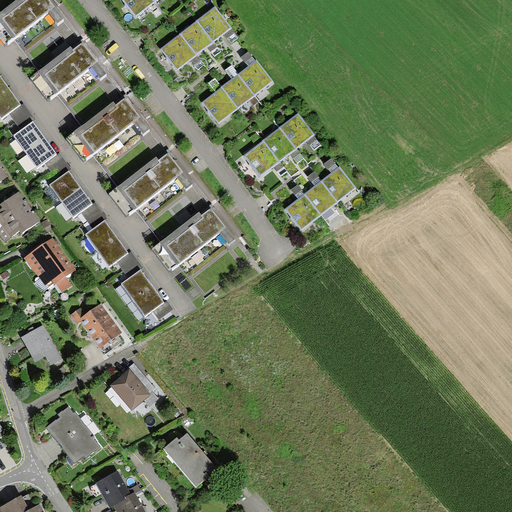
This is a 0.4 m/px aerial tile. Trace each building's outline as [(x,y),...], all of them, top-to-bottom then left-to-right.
[(55,11),(46,0),(30,0),(32,1),(4,24),(18,41),(55,11)] [(120,0),(137,20),(156,5),(152,0),(120,0)] [(232,31),(215,9),(197,23),(215,45),(232,31)] [(198,58),(215,45),(197,23),(181,37),(198,58)] [(179,73),(198,58),(181,37),(162,52),(179,73)] [(98,66),(82,46),(73,53),(75,56),(47,78),(61,96),(98,66)] [(274,85),(257,63),(239,78),(256,99),(274,85)] [(0,98),(10,91),(0,78),(0,98)] [(240,112),(256,99),(239,78),(222,91),(240,112)] [(22,107),(10,91),(0,98),(0,117),(3,121),(22,107)] [(221,128),(240,112),(222,91),(203,106),(221,128)] [(141,120),(125,100),(116,108),(118,110),(83,138),(97,156),(141,120)] [(315,137),(297,116),(280,130),(297,152),(315,137)] [(45,140),(33,124),(14,138),(26,155),(45,140)] [(280,165),(297,152),(280,130),(263,143),(280,165)] [(57,156),(45,140),(26,155),(38,171),(57,156)] [(261,180),(280,165),(263,143),(244,159),(261,180)] [(184,176),(168,156),(159,163),(160,166),(126,194),(140,212),(184,176)] [(356,190),(339,168),(321,183),(338,204),(356,190)] [(82,190),(69,174),(50,188),(63,205),(82,190)] [(322,217),(338,204),(321,183),(304,196),(322,217)] [(94,206),(82,190),(63,205),(75,220),(94,206)] [(27,209),(17,196),(0,208),(0,214),(8,224),(27,209)] [(303,233),(322,217),(304,196),(285,211),(303,233)] [(38,223),(27,209),(8,224),(17,236),(24,231),(26,233),(38,223)] [(228,230),(211,210),(202,218),(204,220),(169,248),(184,266),(228,230)] [(117,239),(105,223),(86,238),(98,254),(117,239)] [(129,255),(117,239),(98,254),(110,270),(129,255)] [(50,241),(30,255),(60,294),(71,286),(64,278),(73,271),(50,241)] [(153,289),(140,272),(121,287),(134,303),(153,289)] [(165,304),(153,289),(134,303),(146,319),(165,304)] [(122,334),(101,304),(85,316),(80,310),(73,316),(77,322),(80,321),(101,349),(122,334)] [(58,358),(40,326),(21,337),(35,361),(44,356),(49,363),(58,358)] [(150,396),(129,371),(110,387),(132,412),(150,396)] [(99,447),(67,407),(57,415),(59,418),(46,428),(73,463),(83,455),(85,458),(99,447)] [(221,475),(187,435),(180,440),(179,439),(164,451),(198,491),(212,480),(214,482),(221,475)] [(116,473),(98,482),(111,505),(115,503),(128,496),(116,473)] [(27,494),(0,509),(0,511),(40,511),(38,508),(36,510),(27,494)] [(128,496),(115,503),(120,511),(142,511),(133,494),(128,496)]
